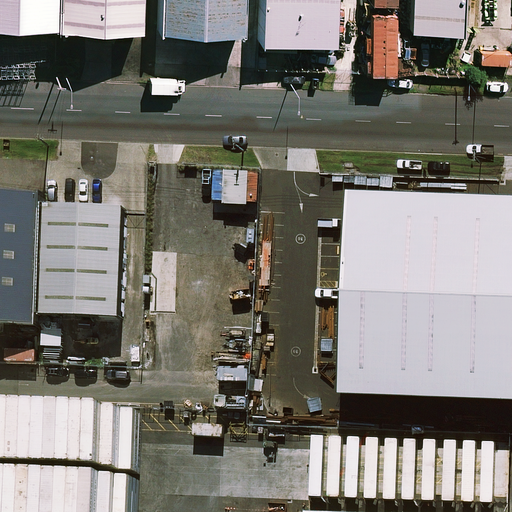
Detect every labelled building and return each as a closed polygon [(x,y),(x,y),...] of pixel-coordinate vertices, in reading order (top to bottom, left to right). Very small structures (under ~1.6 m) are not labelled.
[(0,0),(0,18),(47,20),(47,0),(0,0)] [(136,0),(47,0),(47,20),(136,23),(136,0)] [(234,0),(157,0),(157,23),(234,26),(234,0)] [(339,0),(266,0),(264,45),(337,48),(339,0)] [(511,0),(406,0),(405,24),(511,28),(511,0)] [(42,193),(0,191),(0,321),(38,323),(42,193)] [(511,199),(347,193),(340,396),(511,402),(511,199)] [(128,205),(52,202),(48,306),(124,309),(128,205)]
